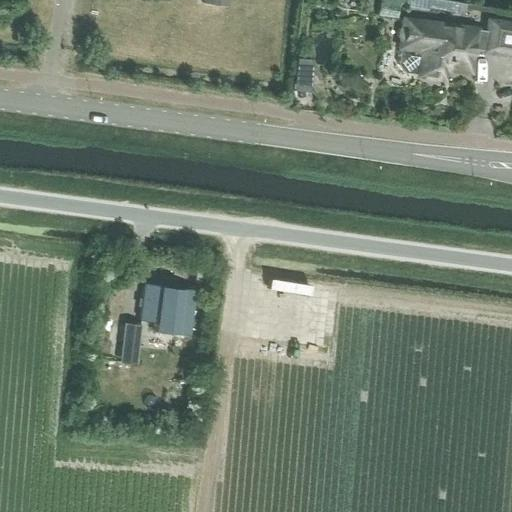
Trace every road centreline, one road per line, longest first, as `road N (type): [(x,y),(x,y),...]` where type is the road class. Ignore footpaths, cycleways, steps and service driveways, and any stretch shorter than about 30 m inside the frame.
road 1 (unclassified): [(511,265),(0,195)]
road 2 (secondary): [(508,167),(0,98)]
